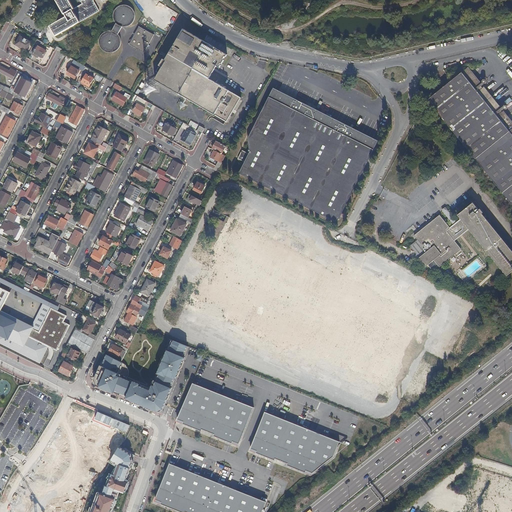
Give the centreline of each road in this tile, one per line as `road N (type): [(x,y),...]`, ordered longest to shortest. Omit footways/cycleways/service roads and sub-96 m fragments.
road 1 (motorway): [(511,357),(320,511)]
road 2 (track): [(217,0),(279,30),(337,4),(385,8),(420,0)]
road 3 (motorway): [(351,511),(511,385)]
road 4 (residential): [(134,511),(163,429),(78,386)]
road 5 (residential): [(21,252),(95,105)]
road 6 (residential): [(70,276),(145,135)]
road 7 (residential): [(193,162),(121,300)]
road 8 (unknown): [(65,474),(24,458),(62,404),(97,423)]
road 9 (unclassified): [(314,59),(249,45),(180,0)]
